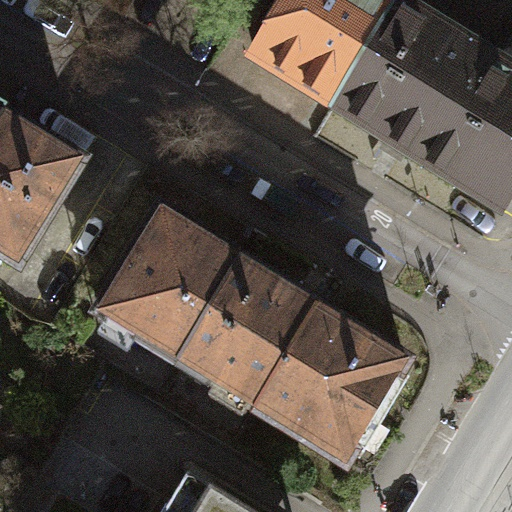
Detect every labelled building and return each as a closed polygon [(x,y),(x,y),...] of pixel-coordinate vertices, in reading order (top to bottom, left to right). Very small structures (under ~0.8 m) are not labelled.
[(331,121),(400,5),(390,0),(285,0),(243,71),(331,121)] [(511,74),(488,60),(400,5),(331,121),(505,228),(511,214),(511,74)] [(511,25),(510,25),(488,60),(511,74),(511,25)] [(73,162),(0,117),(0,259),(10,266),(73,162)] [(169,362),(231,260),(153,213),(91,314),(169,362)] [(169,362),(247,409),(309,307),(231,260),(169,362)] [(399,362),(309,307),(247,409),(337,463),(399,362)] [(253,511),(189,473),(165,511),(253,511)]
